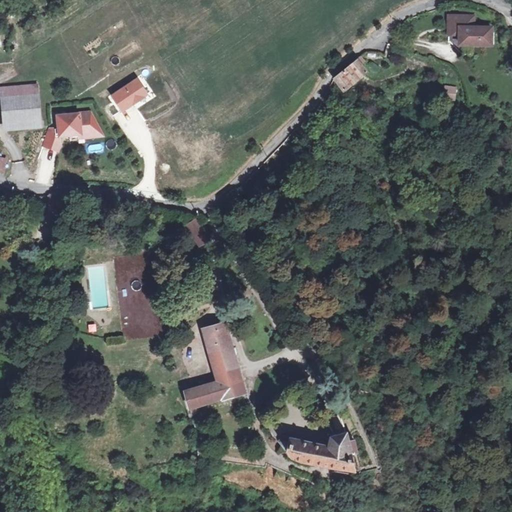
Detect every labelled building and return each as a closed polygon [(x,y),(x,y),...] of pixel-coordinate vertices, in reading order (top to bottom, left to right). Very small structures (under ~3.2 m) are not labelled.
[(443,20),(443,30),(453,30),(453,36),(453,45),(481,45),(481,30),(465,30),(465,20),(443,20)] [(373,72),(362,58),(345,72),(340,76),(349,89),(373,72)] [(137,77),(110,95),(121,112),(133,105),(144,98),(149,93),(137,77)] [(40,83),(2,87),(6,123),(44,120),(40,83)] [(441,98),(454,100),(456,86),(443,84),(441,98)] [(338,104),(334,100),(323,111),(327,115),(338,104)] [(64,142),(63,134),(80,132),(103,130),(93,111),(60,114),(62,127),(51,128),(46,144),(61,149),(64,142)] [(292,174),(284,166),(246,203),(253,210),(292,174)] [(52,193),(49,210),(65,211),(67,193),(52,193)] [(183,212),(171,210),(163,216),(171,228),(168,230),(173,240),(178,239),(186,251),(211,236),(196,216),(188,221),(183,212)] [(68,282),(59,281),(54,320),(63,321),(68,282)] [(187,385),(190,403),(227,395),(246,391),(230,326),(226,326),(223,319),(205,323),(207,331),(202,332),(212,374),(213,379),(187,385)] [(227,395),(190,403),(192,414),(230,404),(227,395)] [(347,432),(345,425),(338,428),(336,427),(329,429),(327,440),(285,431),(281,439),(290,451),(305,456),(355,465),(351,446),(355,445),(351,432),(347,432)] [(185,456),(195,459),(195,456),(195,450),(188,447),(185,456)]
